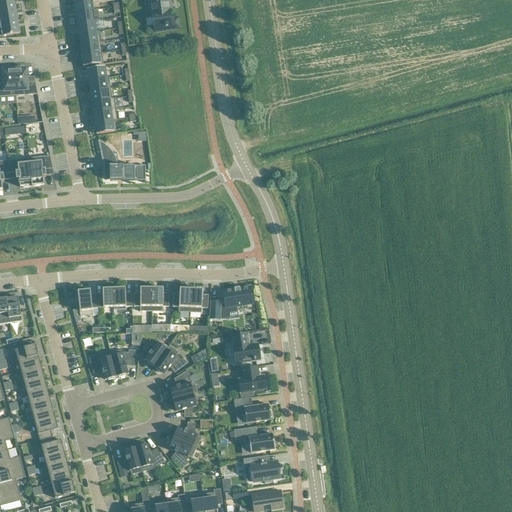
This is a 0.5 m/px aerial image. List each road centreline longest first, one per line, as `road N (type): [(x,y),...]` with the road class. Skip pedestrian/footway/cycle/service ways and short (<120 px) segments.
road 1 (tertiary): [(318,511),(283,266)]
road 2 (residential): [(38,279),(283,266)]
road 3 (residential): [(84,448),(161,428),(152,386),(72,406)]
road 4 (residential): [(81,199),(177,198),(245,166)]
road 5 (tertiary): [(245,166),(226,114),(209,0)]
road 6 (residential): [(51,47),(81,199)]
road 7 (residential): [(72,406),(38,279)]
